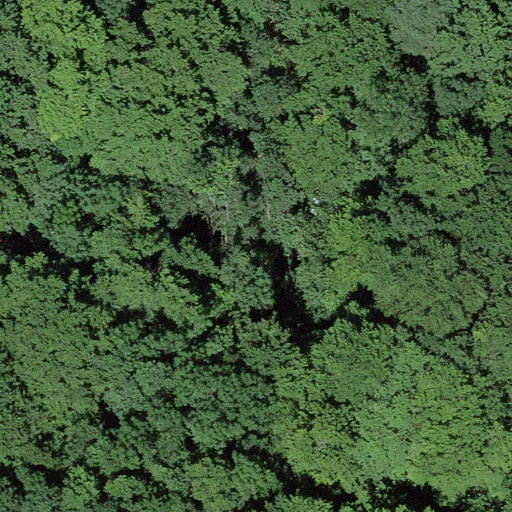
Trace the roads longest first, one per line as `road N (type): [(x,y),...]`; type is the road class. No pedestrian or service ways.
road 1 (track): [(137,0),(119,49),(138,133),(96,511)]
road 2 (track): [(0,384),(60,269),(119,49),(149,0)]
